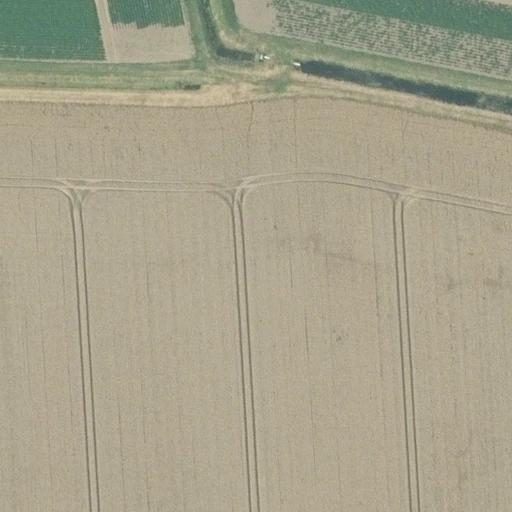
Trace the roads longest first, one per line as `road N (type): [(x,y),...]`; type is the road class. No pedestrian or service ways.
road 1 (track): [(511,123),(228,74),(0,69)]
road 2 (track): [(0,98),(212,102),(263,86),(283,49)]
